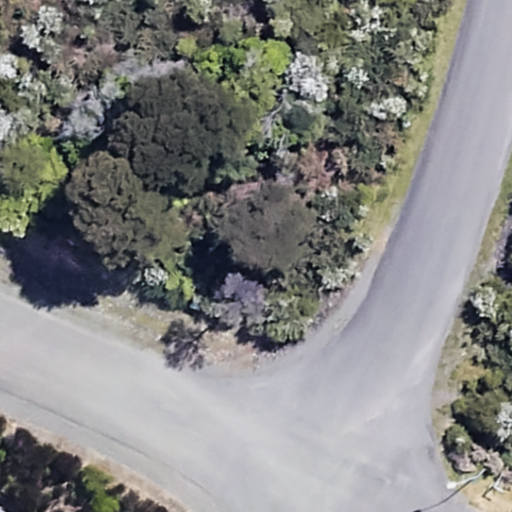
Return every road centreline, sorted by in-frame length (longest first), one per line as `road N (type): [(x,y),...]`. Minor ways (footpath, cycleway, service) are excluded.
road 1 (unclassified): [(505,0),(338,506)]
road 2 (unclassified): [(0,341),(338,506)]
